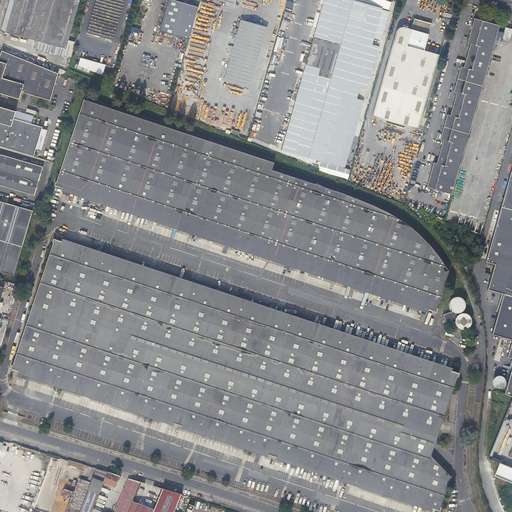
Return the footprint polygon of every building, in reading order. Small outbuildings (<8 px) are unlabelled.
[(9,0),(1,30),(6,32),(14,0),(9,0)] [(14,0),(6,32),(37,41),(65,49),(79,0),(14,0)] [(95,0),(87,32),(113,39),(123,0),(95,0)] [(199,7),(175,0),(168,0),(160,31),(189,40),(199,7)] [(345,167),(375,59),(376,55),(378,46),(375,45),(376,41),(373,40),(374,38),(377,39),(379,32),(382,33),(383,32),(378,31),(380,23),(378,23),(378,21),(380,22),(382,17),(386,19),(387,16),(384,16),(380,15),(382,9),(348,0),(324,0),(283,150),(345,167)] [(385,10),(388,11),(391,2),(384,0),(348,0),(382,9),(385,10)] [(378,31),(383,32),(386,19),(382,17),(380,22),(380,23),(378,31)] [(250,87),(266,27),(236,18),(220,79),(250,87)] [(455,181),(500,25),(475,18),(468,42),(471,43),(464,67),(461,66),(454,90),(457,91),(450,115),(447,114),(440,138),(443,139),(437,163),(434,162),(430,174),(455,181)] [(414,19),(411,30),(405,51),(392,48),(372,117),(418,129),(439,54),(423,50),(430,23),(414,19)] [(405,51),(411,30),(401,27),(400,27),(398,27),(397,28),(397,29),(396,31),(392,48),(405,51)] [(511,33),(511,28),(506,27),(503,37),(510,39),(511,33)] [(303,60),(307,41),(297,39),(293,58),(303,60)] [(66,49),(65,49),(37,41),(36,47),(64,55),(66,49)] [(494,48),(491,62),(497,64),(501,50),(494,48)] [(57,72),(1,50),(0,52),(0,93),(19,99),(21,91),(49,99),(57,72)] [(92,61),(80,58),(78,65),(77,68),(102,75),(105,65),(96,62),(96,63),(92,61)] [(77,68),(78,65),(75,64),(73,70),(84,74),(86,71),(77,68)] [(274,161),(84,98),(57,182),(55,182),(55,185),(435,312),(436,308),(435,308),(449,269),(436,252),(430,245),(422,236),(401,216),(375,204),(345,192),(272,168),(274,161)] [(0,146),(33,156),(41,127),(13,119),(15,112),(0,107),(0,146)] [(0,185),(34,195),(42,167),(0,154),(0,185)] [(511,167),(484,264),(493,266),(486,291),(502,296),(491,336),(511,342),(506,359),(511,360),(511,363),(506,385),(504,384),(505,383),(504,380),(502,378),(500,377),(497,378),(495,381),(495,384),(497,385),(498,387),(501,387),(504,385),(506,386),(504,394),(511,397),(511,167)] [(0,240),(21,247),(32,211),(0,201),(0,240)] [(459,372),(54,238),(52,242),(53,242),(12,364),(11,364),(10,367),(438,508),(440,505),(438,505),(449,474),(431,453),(459,372)] [(21,247),(0,240),(0,271),(13,275),(21,247)] [(451,310),(443,314),(448,325),(451,323),(451,321),(456,318),(455,321),(456,322),(456,324),(457,325),(458,327),(460,329),(462,329),(464,329),(466,329),(468,328),(470,327),(472,324),(472,322),(472,320),(472,318),(471,317),(470,315),(469,314),(467,313),(465,313),(463,312),(462,313),(460,313),(459,314),(458,315),(456,313),(458,313),(461,312),(463,311),(464,310),(465,307),(466,305),(466,303),(465,300),(464,298),(462,297),(460,296),(458,296),(456,296),(453,297),(452,298),(450,300),(449,302),(449,304),(449,306),(449,307),(450,308),(451,310)] [(511,468),(498,463),(493,476),(511,483),(511,468)] [(92,467),(86,482),(90,484),(96,468),(92,467)] [(90,484),(78,511),(91,511),(93,509),(103,484),(107,472),(96,468),(90,484)] [(119,477),(107,472),(103,484),(114,488),(119,477)] [(78,479),(73,494),(65,511),(78,511),(90,484),(86,482),(78,479)] [(126,511),(139,481),(137,481),(132,479),(118,511),(126,511)] [(174,511),(181,496),(162,490),(153,511),(152,511),(174,511)] [(152,511),(153,511),(137,504),(131,502),(127,511),(152,511)]
